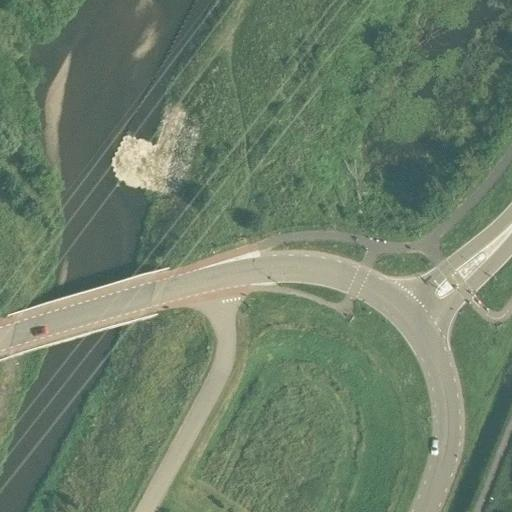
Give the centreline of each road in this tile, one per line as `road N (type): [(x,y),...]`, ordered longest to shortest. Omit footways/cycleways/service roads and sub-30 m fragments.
road 1 (unclassified): [(145,511),(219,373),(226,345),(220,277)]
road 2 (tertiary): [(0,342),(220,277)]
road 3 (tertiary): [(426,511),(448,432),(438,365),(421,333)]
road 4 (tertiary): [(511,213),(395,304)]
road 5 (tertiary): [(421,333),(511,240)]
